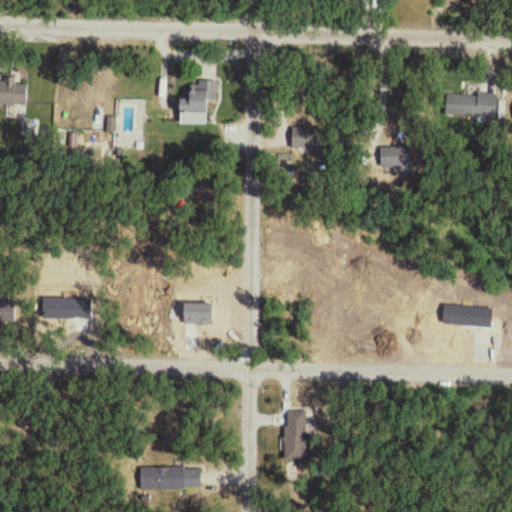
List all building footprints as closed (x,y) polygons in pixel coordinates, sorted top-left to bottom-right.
[(0,107),(27,108),(27,87),(16,87),(16,77),(0,77),(0,107)] [(207,127),(207,101),(218,101),(218,84),(181,83),(181,126),(207,127)] [(446,117),(493,120),(494,97),(447,95),(446,117)] [(293,152),(323,152),(323,130),(293,130),(293,152)] [(381,148),(381,169),(412,169),(412,148),(381,148)] [(306,461),(307,414),(287,413),(285,460),(306,461)] [(141,491),(201,491),(201,469),(141,469),(141,491)]
